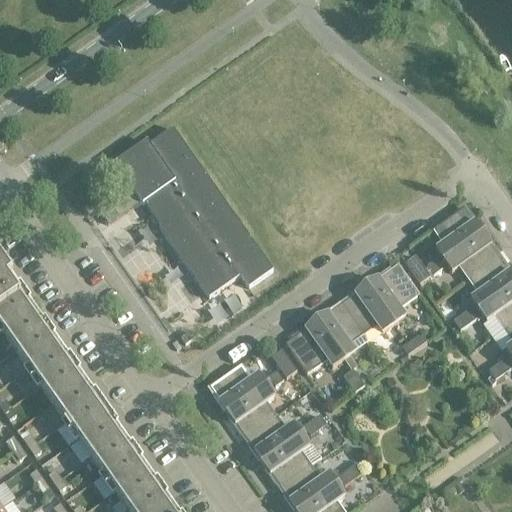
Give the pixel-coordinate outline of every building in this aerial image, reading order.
[(114,167),(130,191),(142,207),(144,206),(160,228),(158,230),(208,301),(240,279),(248,291),(272,274),(172,131),(149,148),(146,144),(114,167)] [(467,218),(463,212),(432,233),(442,247),(435,253),(443,264),(482,236),(480,233),(480,232),(469,216),(467,218)] [(485,240),(482,236),(443,264),(451,276),(458,270),(468,284),(499,262),(495,256),(496,255),(485,240)] [(414,259),(404,266),(419,288),(429,280),(414,259)] [(503,267),(499,262),(468,284),(477,297),(470,302),(478,314),(511,289),(511,277),(504,266),(503,267)] [(175,511),(0,263),(0,331),(104,479),(94,486),(105,502),(115,495),(126,511),(175,511)] [(434,263),(426,269),(433,278),(441,273),(434,263)] [(419,298),(398,268),(385,277),(384,275),(369,286),(369,287),(365,289),(393,329),(404,321),(399,312),(419,298)] [(393,329),(365,289),(362,292),(361,291),(345,302),(347,304),(341,308),(363,339),(376,329),(381,337),(393,329)] [(511,289),(478,314),(486,325),(493,320),(503,333),(511,326),(511,289)] [(363,339),(341,308),(336,312),(335,310),(319,321),(319,322),(316,324),(343,364),(355,356),(349,348),(363,339)] [(469,313),(461,318),(468,328),(476,322),(469,313)] [(468,328),(461,318),(453,324),(460,334),(468,328)] [(343,364),(316,324),(312,327),(311,326),(296,337),(297,339),(285,348),(306,378),(326,364),(332,372),(343,364)] [(511,326),(503,333),(511,346),(505,352),(511,362),(511,326)] [(185,347),(195,340),(191,333),(181,340),(185,347)] [(421,337),(411,344),(417,352),(427,345),(421,337)] [(417,352),(411,344),(401,351),(407,359),(417,352)] [(296,375),(281,353),(270,360),(286,382),(296,375)] [(504,362),(496,368),(503,378),(511,372),(504,362)] [(503,378),(496,368),(488,374),(495,384),(503,378)] [(250,383),(240,369),(209,390),(214,396),(212,398),(223,413),(224,413),(226,417),(266,389),(258,377),(250,383)] [(342,380),(348,388),(358,381),(352,373),(342,380)] [(283,384),(276,375),(267,380),(274,390),(283,384)] [(364,389),(358,381),(348,388),(354,396),(364,389)] [(274,400),(266,389),(226,417),(229,420),(228,421),(239,436),(241,435),(245,441),(276,419),(266,406),(274,400)] [(5,403),(0,406),(0,411),(3,416),(11,411),(5,403)] [(16,419),(11,411),(3,416),(9,424),(16,419)] [(319,418),(311,424),(318,434),(326,428),(319,418)] [(285,432),(276,419),(245,441),(249,446),(247,447),(258,463),(259,463),(261,466),(301,439),(293,427),(285,432)] [(318,434),(311,424),(302,430),(309,440),(318,434)] [(30,438),(23,444),(28,451),(36,446),(30,438)] [(309,450),(301,439),(261,466),(264,470),(263,470),(274,486),(276,485),(280,490),(311,469),(301,455),(309,450)] [(19,449),(13,440),(5,445),(12,454),(19,449)] [(41,454),(36,446),(28,451),(34,459),(41,454)] [(26,459),(19,449),(12,454),(19,464),(26,459)] [(354,468),(346,474),(353,484),(361,478),(354,468)] [(320,482),(311,469),(280,490),(284,496),(282,497),(292,511),(301,511),(336,488),(328,477),(320,482)] [(43,482),(36,473),(29,478),(35,487),(43,482)] [(55,474),(48,479),(53,487),(61,482),(55,474)] [(353,484),(346,474),(337,480),(344,489),(353,484)] [(49,492),(43,482),(35,487),(42,497),(49,492)] [(66,490),(61,482),(53,487),(59,495),(66,490)] [(344,500),(336,488),(301,511),(341,511),(336,505),(344,500)]
